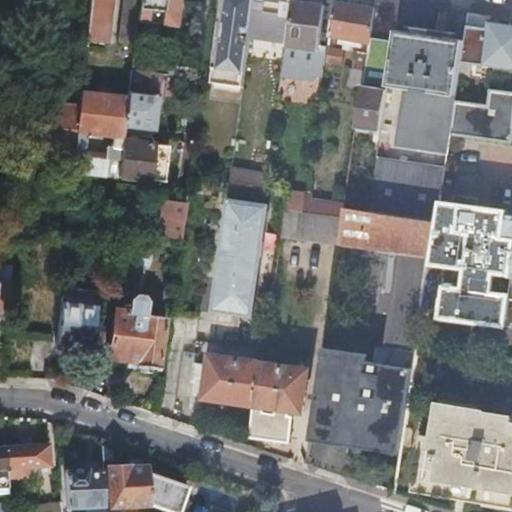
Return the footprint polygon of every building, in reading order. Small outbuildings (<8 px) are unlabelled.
[(110,0),(89,0),(85,39),(106,41),(110,0)] [(122,0),(117,44),(133,46),(136,18),(138,0),(122,0)] [(138,0),(136,18),(175,22),(177,0),(183,0),(201,2),(201,0),(138,0)] [(244,85),(255,0),(223,0),(212,81),(244,85)] [(293,0),(283,0),(282,7),(285,7),(284,12),(291,13),(293,0)] [(293,0),(291,13),(287,45),(299,47),(314,49),(319,50),(320,44),(326,6),(307,3),(307,0),(293,0)] [(398,21),(401,0),(382,0),(380,18),(398,21)] [(401,0),(398,21),(390,73),(389,82),(403,84),(394,144),(445,152),(448,130),(453,98),(459,58),(462,39),(435,35),(439,4),(413,0),(401,0)] [(369,42),(375,7),(334,1),(329,36),(339,37),(362,41),(369,42)] [(487,12),(467,7),(462,39),(459,58),(491,62),(490,66),(511,68),(511,21),(486,18),(487,12)] [(328,45),(320,44),(319,50),(314,49),(307,100),(319,102),(328,45)] [(299,47),(287,45),(284,66),(296,67),(299,47)] [(365,70),(368,52),(357,51),(355,68),(365,70)] [(363,85),(357,124),(382,129),(389,82),(390,73),(371,69),(368,86),(363,85)] [(486,103),(453,98),(448,130),(510,138),(511,118),(511,88),(488,86),(486,103)] [(73,152),(72,154),(82,155),(84,143),(85,134),(112,137),(111,147),(107,146),(106,158),(107,158),(119,160),(122,141),(122,134),(123,128),(127,97),(79,91),(78,106),(74,142),(73,152)] [(128,91),(127,97),(123,128),(153,131),(158,95),(128,91)] [(38,148),(73,152),(74,142),(78,106),(59,104),(59,101),(30,97),(25,132),(40,134),(38,148)] [(122,141),(119,160),(117,176),(163,182),(167,147),(122,141)] [(377,180),(402,182),(403,158),(379,157),(377,180)] [(232,167),(230,182),(246,185),(247,169),(232,167)] [(373,188),(370,209),(434,219),(437,198),(438,194),(374,183),(373,188)] [(346,197),(345,205),(370,209),(373,188),(356,186),(354,199),(346,197)] [(305,195),(286,192),(283,210),(303,213),(305,195)] [(429,253),(427,262),(463,267),(460,285),(452,284),(452,282),(445,281),(444,283),(442,283),(437,316),(504,325),(508,297),(511,297),(511,211),(504,210),(505,206),(437,198),(434,219),(429,253)] [(185,203),(184,203),(162,200),(157,235),(179,238),(180,238),(185,203)] [(370,209),(345,205),(343,217),(344,217),(341,239),(393,247),(400,248),(401,248),(429,253),(434,219),(370,209)] [(279,238),(340,245),(341,239),(344,217),(343,217),(303,213),(283,210),(279,238)] [(377,442),(399,446),(418,323),(427,262),(429,253),(401,248),(385,348),(375,346),(373,362),(343,357),(344,347),(325,344),(313,427),(351,433),(362,423),(377,442)] [(0,314),(4,315),(9,266),(0,264),(0,314)] [(122,283),(117,282),(107,356),(136,360),(136,365),(157,367),(164,316),(144,313),(145,301),(142,296),(135,295),(131,290),(121,288),(122,283)] [(61,301),(57,342),(69,344),(69,346),(90,348),(95,305),(61,301)] [(204,398),(256,405),(261,363),(210,356),(208,365),(197,363),(194,380),(207,382),(204,398)] [(261,363),(256,405),(303,412),(309,370),(261,363)] [(436,399),(423,479),(455,484),(455,486),(483,491),(483,489),(511,493),(511,418),(508,418),(509,412),(481,408),(481,406),(436,399)] [(48,443),(6,445),(10,479),(35,477),(35,472),(29,472),(28,468),(50,466),(48,443)] [(10,479),(6,445),(0,445),(0,493),(11,493),(10,479)] [(108,468),(111,505),(148,504),(149,502),(173,511),(177,511),(187,487),(146,473),(146,468),(129,469),(129,466),(108,468)] [(105,511),(105,506),(103,470),(88,471),(88,469),(65,470),(68,507),(86,506),(86,511),(105,511)] [(62,501),(61,489),(34,493),(35,503),(62,501)] [(62,511),(62,501),(35,503),(35,511),(62,511)]
